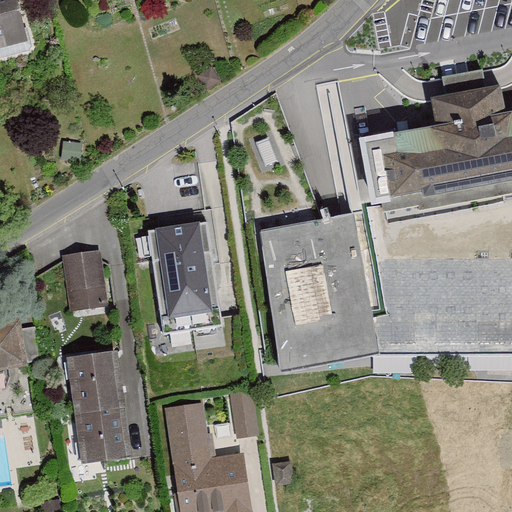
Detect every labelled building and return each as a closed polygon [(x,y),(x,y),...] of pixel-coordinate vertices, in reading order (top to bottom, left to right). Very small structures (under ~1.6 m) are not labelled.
[(26,0),(0,0),(0,59),(39,50),(26,0)] [(511,180),(511,114),(506,116),(500,83),(431,96),(436,122),(356,137),(370,208),(511,180)] [(334,220),(265,231),(287,371),(385,354),(358,216),(345,218),(334,220)] [(213,312),(200,222),(156,229),(170,318),(213,312)] [(101,250),(63,256),(71,311),(109,306),(101,250)] [(0,338),(0,379),(50,372),(44,332),(0,338)] [(118,351),(67,358),(82,464),(133,457),(118,351)] [(256,394),(235,397),(241,442),(262,439),(256,394)] [(209,409),(172,415),(187,511),(258,511),(249,459),(218,464),(209,409)]
